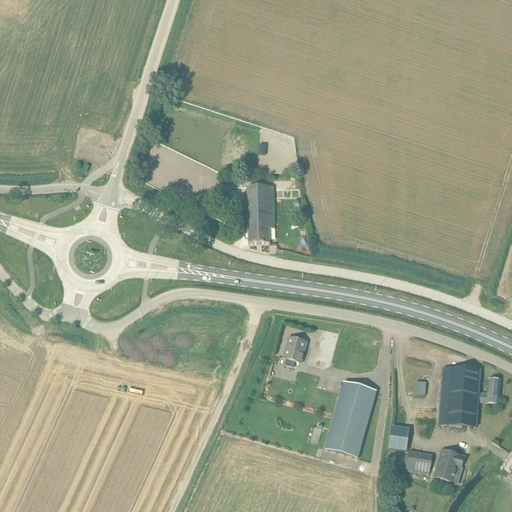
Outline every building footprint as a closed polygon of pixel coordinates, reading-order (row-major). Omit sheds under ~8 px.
[(91,145),(88,144),(86,151),(95,154),(97,146),(91,145)] [(275,230),(274,220),(273,188),(246,189),(248,236),(248,246),(269,245),(269,230),(275,230)] [(283,360),(286,361),(284,368),(293,370),(295,363),(301,364),(304,354),(306,344),(289,339),(286,349),(283,360)] [(404,356),(402,366),(402,369),(431,375),(434,362),(404,356)] [(487,404),(486,406),(498,406),(499,382),(488,381),(487,395),(478,394),(480,372),(443,370),(439,426),(476,429),(478,404),(487,404)] [(331,382),(316,379),(309,404),(324,408),(331,382)] [(417,382),(416,396),(426,396),(427,383),(417,382)] [(325,446),(324,451),(328,452),(358,460),(377,393),(343,384),(325,446)] [(411,429),(395,426),(392,446),(408,448),(411,429)] [(441,451),(433,479),(453,485),(453,484),(457,469),(461,471),(465,459),(461,458),(461,457),(441,451)] [(406,472),(413,474),(430,477),(434,458),(409,453),(406,472)]
